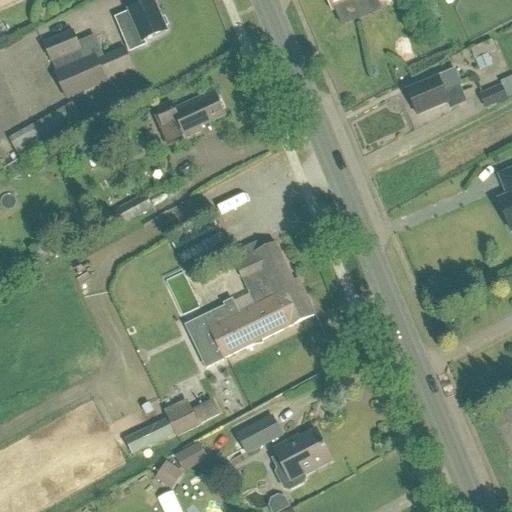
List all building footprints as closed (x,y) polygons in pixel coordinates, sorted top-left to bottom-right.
[(169,33),(155,0),(127,12),(128,14),(115,19),(129,54),(147,47),(145,43),(169,33)] [(359,0),(328,0),(333,11),(359,0)] [(79,43),(75,32),(44,44),(67,102),(109,85),(107,80),(135,70),(126,49),(105,57),(97,36),(79,43)] [(463,86),(456,70),(407,91),(417,116),(447,103),(450,111),(468,103),(461,87),(463,86)] [(511,97),(511,77),(500,82),(502,86),(480,95),(485,108),(511,97)] [(225,117),(215,92),(174,108),(172,101),(156,107),(160,117),(155,119),(167,148),(184,142),(182,137),(185,135),(186,138),(202,132),(200,127),(225,117)] [(83,124),(72,104),(10,140),(21,160),(83,124)] [(267,179),(278,205),(293,198),(277,161),(239,177),(244,189),(267,179)] [(511,169),(497,176),(506,196),(497,200),(511,235),(511,234),(511,169)] [(154,210),(145,195),(114,212),(122,227),(154,210)] [(292,283),(296,281),(276,244),(265,249),(261,241),(241,251),(245,260),(235,265),(247,292),(260,285),(267,296),(271,294),(274,301),(295,290),(292,283)] [(260,285),(247,292),(254,307),(240,314),(233,299),(223,304),(224,307),(185,327),(207,370),(224,361),(315,315),(298,280),(296,281),(292,283),(295,290),(274,301),(271,294),(267,296),(260,285)] [(236,391),(217,391),(217,420),(236,420),(236,391)] [(168,419),(163,422),(169,438),(176,435),(179,439),(201,428),(189,403),(166,415),(168,419)] [(284,437),(274,417),(237,436),(247,456),(284,437)] [(169,438),(163,422),(125,441),(133,457),(169,438)] [(333,461),(317,429),(293,441),(292,440),(275,448),(291,482),(333,461)] [(198,451),(172,466),(183,486),(209,471),(198,451)] [(167,471),(155,485),(170,497),(182,482),(167,471)]
